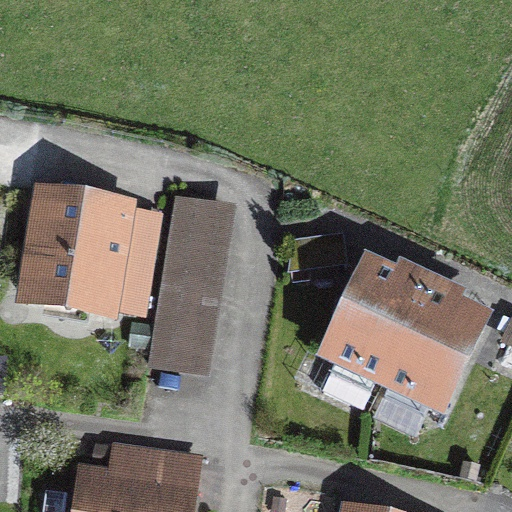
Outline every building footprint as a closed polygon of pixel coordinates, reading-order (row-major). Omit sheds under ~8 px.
[(157,218),(42,197),(25,301),(141,317),(157,218)] [(166,259),(216,267),(225,213),(175,205),(172,221),(166,259)] [(294,245),(290,271),(345,264),(341,239),(294,245)] [(207,319),(216,267),(166,259),(158,310),(207,319)] [(328,361),(383,387),(426,295),(371,269),(328,361)] [(481,321),(426,295),(383,387),(438,412),(481,321)] [(198,373),(207,319),(158,310),(149,365),(198,373)] [(187,511),(194,463),(115,452),(111,482),(85,478),(82,499),(48,494),(45,511),(187,511)]
